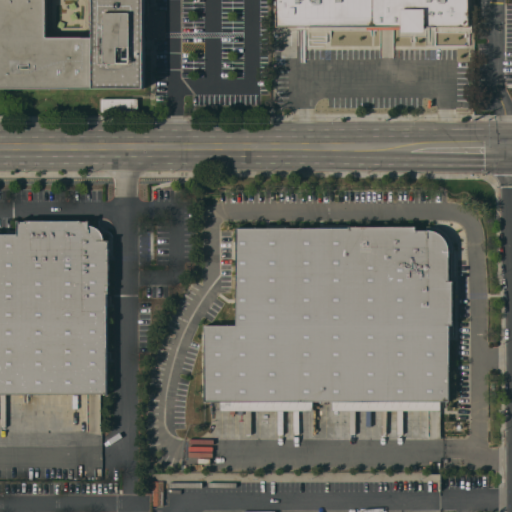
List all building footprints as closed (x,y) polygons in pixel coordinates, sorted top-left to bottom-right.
[(0,0),(131,0),(131,90),(0,89),(0,0)] [(374,0),(374,26),(276,26),(276,0),(374,0)] [(468,0),(468,26),(439,26),(439,29),(436,30),(433,31),(429,32),(426,32),(424,32),(421,31),(418,31),(416,30),(415,29),(415,26),(374,26),(374,0),(468,0)] [(392,30),(384,31),(384,34),(381,35),(381,57),(392,57),(392,30)] [(137,98),(137,112),(101,112),(101,99),(137,98)] [(102,432),(0,432),(0,233),(18,233),(18,219),(90,219),(90,228),(103,228),(103,237),(116,237),(116,259),(111,259),(111,397),(102,397),(102,432)] [(451,403),(207,402),(208,326),(241,326),(241,225),(432,226),(452,248),(451,403)]
